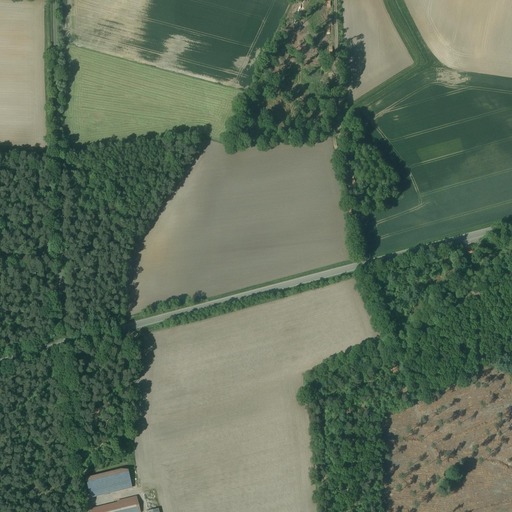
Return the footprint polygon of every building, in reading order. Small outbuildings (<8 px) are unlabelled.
[(465,247),(467,255),(474,253),(472,245),(465,247)] [(122,470),(123,489),(134,489),(133,469),(122,470)] [(93,498),(125,491),(121,471),(89,477),(93,498)] [(139,511),(137,498),(117,502),(119,511),(139,511)] [(119,511),(117,502),(95,507),(96,511),(119,511)]
